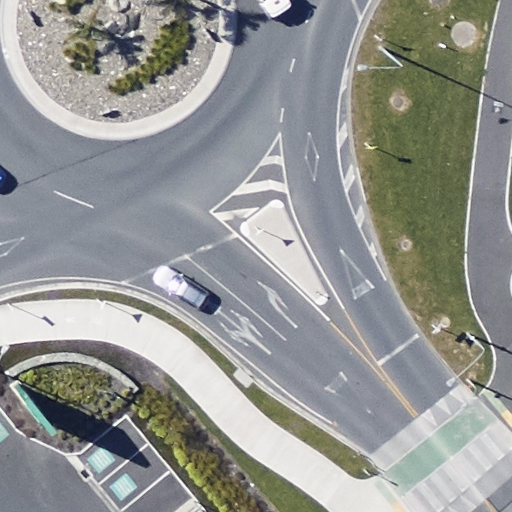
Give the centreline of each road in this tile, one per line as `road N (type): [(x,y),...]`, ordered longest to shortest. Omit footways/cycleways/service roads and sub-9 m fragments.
road 1 (tertiary): [(269,38),(321,198),(396,351),(405,404)]
road 2 (tertiary): [(405,404),(283,337),(111,201)]
road 3 (secondary): [(269,38),(264,78),(238,130),(196,172),(142,198),(111,201)]
road 4 (tertiary): [(495,511),(405,404)]
